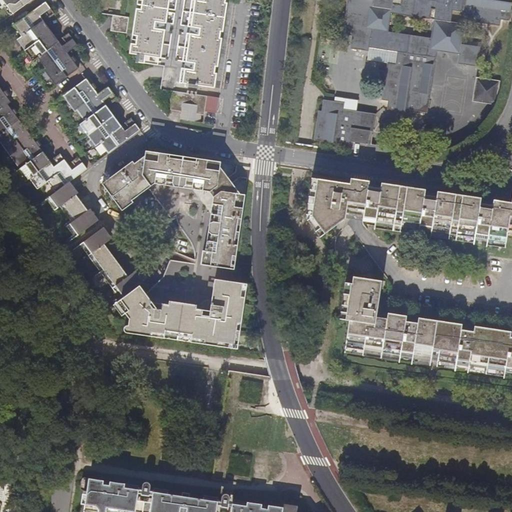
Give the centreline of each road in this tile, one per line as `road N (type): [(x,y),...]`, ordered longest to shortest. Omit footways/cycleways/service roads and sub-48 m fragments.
road 1 (unknown): [(264,366),(257,220),(263,152)]
road 2 (residential): [(157,123),(185,138),(363,169)]
road 3 (residential): [(157,123),(92,176),(90,190),(140,248)]
road 4 (unknown): [(92,176),(0,43)]
road 5 (residential): [(65,0),(157,123)]
road 6 (residential): [(363,169),(445,171),(488,145)]
